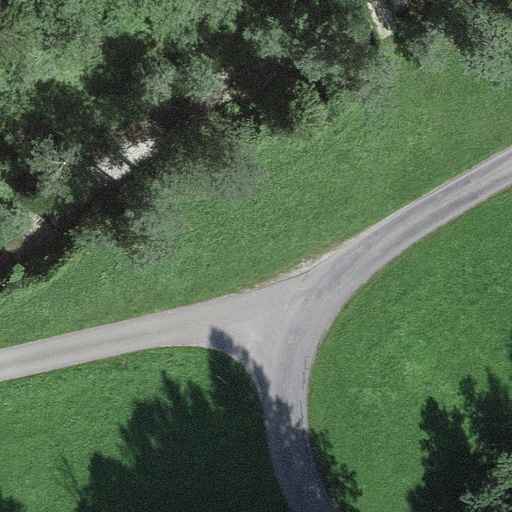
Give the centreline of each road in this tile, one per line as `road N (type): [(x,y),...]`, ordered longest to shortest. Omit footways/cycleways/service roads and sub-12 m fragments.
road 1 (track): [(511,174),(280,305),(284,406),(312,511)]
road 2 (track): [(280,305),(0,367)]
